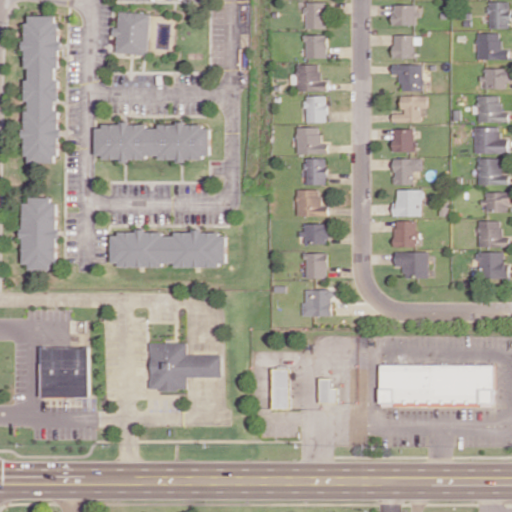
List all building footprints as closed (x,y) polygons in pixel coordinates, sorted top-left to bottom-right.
[(306,27),(327,27),(326,1),(306,1),(306,27)] [(510,27),(509,1),(488,1),(489,28),(510,27)] [(418,24),(418,3),(392,4),(393,25),(418,24)] [(117,52),(149,53),(151,13),(119,11),(119,27),(114,26),(113,35),(117,36),(117,52)] [(59,109),(56,109),(55,100),(60,100),(59,78),(56,78),(56,67),(60,67),(59,15),(25,15),(25,68),(28,68),(29,79),(25,80),(25,100),(29,100),(29,111),(24,111),(25,162),(59,162),(59,109)] [(509,58),(509,49),(501,50),(501,32),(478,32),(478,59),(509,58)] [(328,34),(305,34),(306,57),(328,57),(328,34)] [(393,57),(415,57),(415,34),(393,35),(393,57)] [(320,63),(297,64),(298,90),(329,89),(328,79),(321,79),(320,63)] [(424,90),(424,63),(392,64),(393,74),(400,73),(401,91),(424,90)] [(482,67),(481,87),(508,88),(509,68),(482,67)] [(509,121),(509,111),(501,111),(502,95),(479,94),(478,120),(509,121)] [(328,95),(306,95),(306,121),(328,121),(328,95)] [(428,95),(402,95),(402,113),(393,113),(393,121),(421,121),(422,107),(428,107),(428,95)] [(97,123),(96,158),(149,159),(149,155),(161,155),(161,158),(212,159),(213,124),(160,123),(159,128),(149,127),(149,124),(97,123)] [(297,153),(328,152),(328,140),(321,141),(321,126),(297,126),(297,153)] [(509,152),(508,139),(501,139),(501,126),(475,126),(475,153),(509,152)] [(393,151),(415,151),(414,128),(393,128),(393,151)] [(393,157),(393,183),(414,184),(414,170),(423,170),(423,158),(393,157)] [(478,183),(509,184),(509,173),(502,173),(502,158),(478,157),(478,183)] [(327,183),(327,158),(306,158),(306,183),(327,183)] [(298,215),(329,215),(328,204),(322,204),(321,188),(297,189),(298,215)] [(422,215),(423,189),(397,188),(397,201),(393,201),(393,215),(422,215)] [(509,192),(486,191),(485,198),(481,198),(481,211),(508,212),(509,192)] [(23,268),(58,268),(58,198),(23,198),(23,268)] [(416,246),(417,220),(395,220),(394,246),(416,246)] [(479,246),(509,246),(510,237),(502,237),(502,220),(479,220),(479,246)] [(329,243),(329,223),(302,222),(301,242),(329,243)] [(165,266),(165,262),(176,262),(176,265),(228,266),(229,232),(176,231),(176,232),(113,231),(113,265),(165,266)] [(395,252),(395,265),(402,265),(402,273),(416,272),(416,278),(429,277),(428,251),(395,252)] [(480,278),(507,278),(507,251),(480,251),(480,278)] [(327,278),(328,252),(306,252),(306,277),(327,278)] [(303,315),(333,315),(332,288),(306,289),(306,301),(303,301),(303,315)] [(189,342),(152,342),(152,389),(190,389),(190,376),(224,376),(224,354),(189,354),(189,342)] [(43,397),(91,396),(91,346),(43,347),(43,397)] [(495,364),(381,364),(381,403),(395,402),(395,405),(495,405),(495,364)] [(274,408),(291,408),(291,367),(274,367),(274,408)] [(338,402),(338,388),(332,388),(332,378),(321,378),(320,402),(338,402)]
